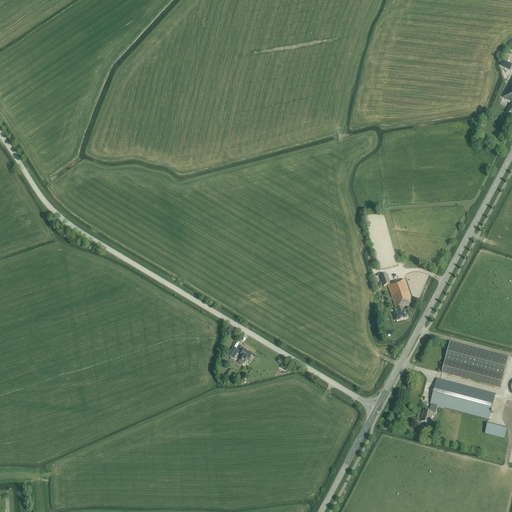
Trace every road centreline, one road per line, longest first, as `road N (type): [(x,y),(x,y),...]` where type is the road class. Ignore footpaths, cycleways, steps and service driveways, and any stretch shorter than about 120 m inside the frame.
road 1 (tertiary): [(375,408),(74,228),(40,196),(0,134)]
road 2 (secondary): [(375,408),(511,155)]
